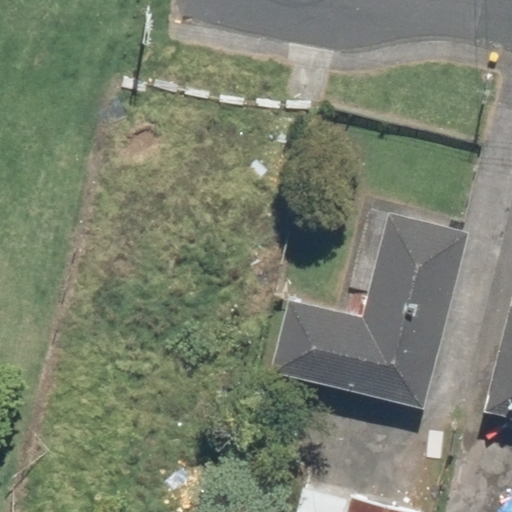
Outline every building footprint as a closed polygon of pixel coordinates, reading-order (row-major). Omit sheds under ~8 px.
[(216,377),(231,309),(272,318),(287,249),(247,240),(252,213),(196,201),(191,221),(129,207),(98,350),(216,377)] [(369,310),(293,289),(276,363),(431,400),(472,228),(393,209),(369,310)] [(511,316),(493,400),(511,404),(511,316)] [(207,511),(217,466),(141,451),(128,511),(207,511)] [(427,511),(429,504),(306,476),(298,511),(427,511)]
